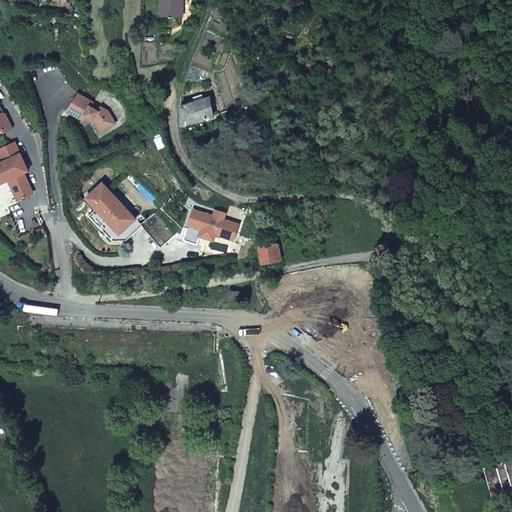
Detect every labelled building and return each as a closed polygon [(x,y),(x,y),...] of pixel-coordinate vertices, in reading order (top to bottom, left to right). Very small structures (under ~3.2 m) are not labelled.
[(163,3),(163,16),(182,16),(181,0),(160,0),(161,3),(163,3)] [(65,110),(80,119),(83,115),(91,120),(98,130),(113,121),(106,110),(97,106),(96,110),(88,105),(91,101),(75,92),(65,110)] [(181,125),(213,115),(210,95),(181,104),(181,125)] [(0,129),(1,129),(2,132),(10,128),(3,114),(0,112),(0,129)] [(13,141),(0,147),(0,159),(1,161),(0,161),(0,183),(7,180),(17,199),(32,191),(23,172),(15,156),(19,154),(13,141)] [(27,170),(19,154),(15,156),(23,172),(27,170)] [(134,218),(101,182),(85,196),(95,207),(96,206),(107,218),(106,219),(118,232),(134,218)] [(201,227),(199,234),(212,238),(214,231),(232,237),(237,222),(221,217),(222,214),(212,211),(211,214),(191,208),(187,223),(201,227)] [(140,224),(139,225),(151,238),(164,225),(152,212),(140,224)] [(134,218),(118,232),(124,239),(139,225),(140,224),(134,218)] [(201,227),(187,223),(182,238),(196,242),(199,234),(201,227)] [(277,242),(258,246),(261,262),(280,258),(277,242)] [(227,298),(239,298),(239,289),(228,289),(227,298)] [(511,493),(511,459),(483,468),(492,499),(511,493)]
